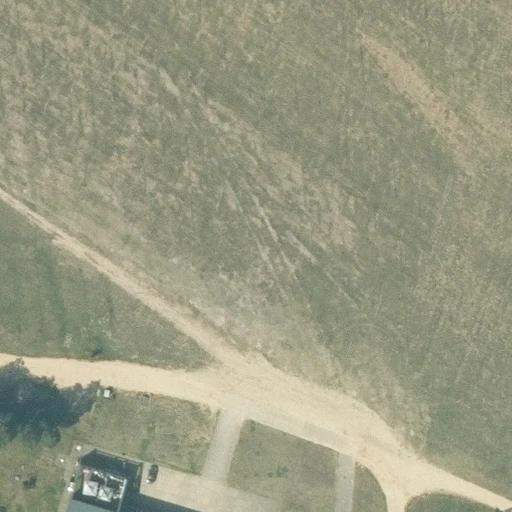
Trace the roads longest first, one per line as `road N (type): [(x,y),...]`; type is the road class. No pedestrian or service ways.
road 1 (track): [(394,457),(236,402),(0,364)]
road 2 (track): [(509,511),(394,457)]
